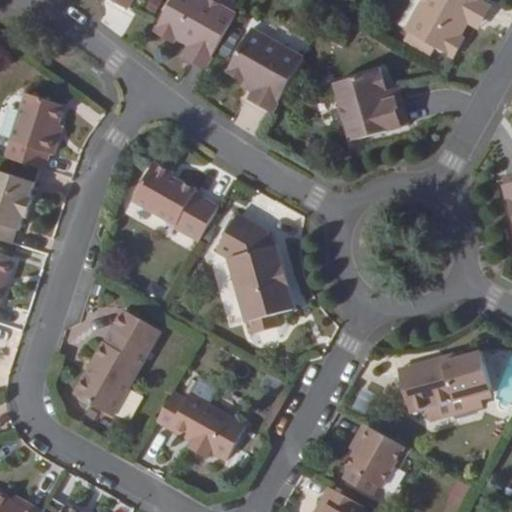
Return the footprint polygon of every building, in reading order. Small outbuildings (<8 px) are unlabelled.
[(114,0),(128,8),(132,0),(114,0)] [(176,37),(190,45),(197,49),(191,60),(206,69),(237,14),(211,0),(172,0),(155,31),(174,42),(176,37)] [(461,36),(469,22),(472,15),(483,21),(492,6),(480,0),(423,0),(406,31),(454,57),(465,39),(461,36)] [(480,29),(483,21),(472,15),(469,22),(480,29)] [(245,81),(244,83),(255,89),(253,92),(250,99),(273,112),(304,57),(252,28),(228,72),(245,81)] [(184,56),(191,60),(197,49),(190,45),(184,56)] [(409,125),(401,97),(396,98),(394,89),(387,91),(382,71),(336,83),(353,141),(409,125)] [(243,86),(253,92),(255,89),(244,83),(243,86)] [(65,126),(61,124),(67,105),(27,92),(6,157),(46,170),(51,154),(55,155),(65,126)] [(175,228),(200,242),(220,206),(196,193),(197,190),(174,177),(175,174),(155,163),(134,200),(177,224),(175,228)] [(25,216),(29,217),(35,198),(32,196),(36,183),(0,171),(0,239),(13,244),(17,230),(20,231),(25,216)] [(250,322),(254,335),(283,326),(279,314),(298,309),(279,244),(274,246),(270,230),(239,213),(217,251),(230,259),(248,323),(250,322)] [(9,276),(14,261),(0,256),(0,308),(1,309),(11,277),(9,276)] [(153,350),(112,327),(75,393),(115,416),(153,350)] [(463,351),(448,355),(446,360),(400,373),(409,404),(438,397),(475,387),(478,396),(494,391),(483,351),(467,354),(463,351)] [(399,368),(400,373),(446,360),(448,355),(399,368)] [(294,385),(281,378),(273,391),(287,398),(294,385)] [(438,397),(441,406),(478,396),(475,387),(438,397)] [(192,393),(189,399),(175,391),(158,422),(192,441),(189,447),(208,458),(212,452),(213,452),(228,461),(248,425),(233,416),(192,393)] [(378,485),(384,489),(408,448),(364,422),(357,435),(363,439),(356,451),(347,468),(350,470),(346,479),(373,494),(378,485)] [(363,439),(357,435),(350,448),(356,451),(363,439)] [(446,503),(458,507),(467,484),(456,479),(446,503)] [(363,511),(366,508),(330,487),(314,511),(363,511)] [(27,507),(13,499),(0,492),(0,511),(41,511),(43,510),(29,502),(27,507)] [(16,494),(13,499),(27,507),(29,502),(16,494)] [(62,511),(83,511),(68,503),(62,511)]
